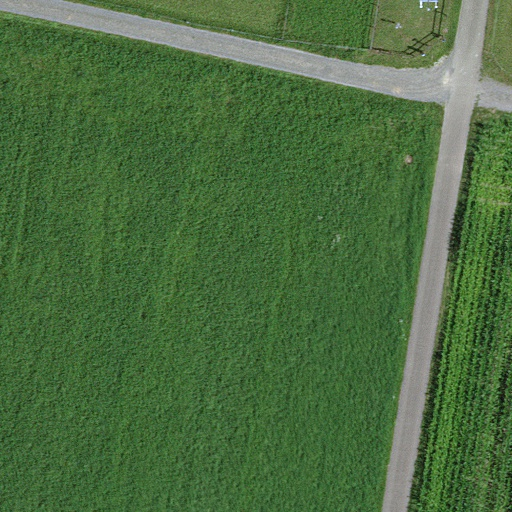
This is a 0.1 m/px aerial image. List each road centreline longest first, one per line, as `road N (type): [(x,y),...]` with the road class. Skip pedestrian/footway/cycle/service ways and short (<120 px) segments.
road 1 (track): [(0,7),(511,107)]
road 2 (track): [(477,0),(395,511)]
